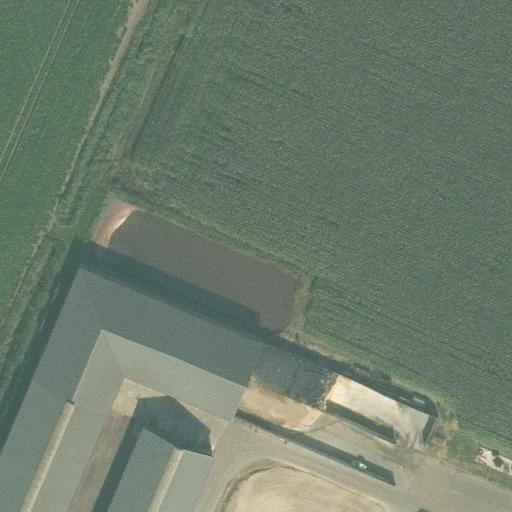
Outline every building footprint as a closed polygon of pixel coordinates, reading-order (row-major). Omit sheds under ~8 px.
[(27,387),(0,449),(0,511),(38,511),(82,410),(27,387)] [(328,405),(269,392),(267,400),(256,398),(250,426),(320,442),(328,405)] [(412,405),(405,428),(425,433),(432,411),(412,405)] [(126,429),(91,511),(169,511),(193,457),(126,429)] [(389,488),(389,494),(417,497),(418,491),(389,488)] [(278,506),(304,499),(301,489),(275,496),(278,506)]
